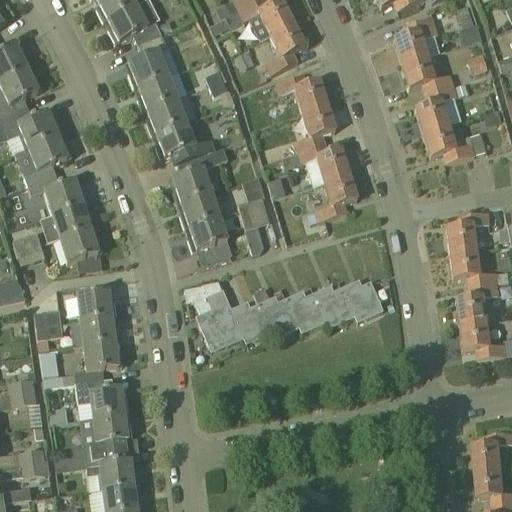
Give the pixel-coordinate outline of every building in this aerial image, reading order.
[(101,0),(91,5),(103,28),(136,10),(130,0),(101,0)] [(245,0),(232,7),(237,17),(266,3),(264,0),(245,0)] [(404,0),(403,1),(402,0),(372,0),(379,14),(392,8),(396,16),(422,3),(420,0),(404,0)] [(258,46),(268,41),(292,29),(280,5),(270,11),(266,3),(237,17),(242,27),(247,24),(258,46)] [(155,27),(158,25),(147,4),(136,10),(103,28),(115,50),(133,41),(137,52),(161,41),(155,27)] [(469,12),(457,15),(465,47),(478,43),(469,12)] [(391,44),(399,70),(426,62),(421,45),(436,40),(431,22),(402,31),(404,40),(391,44)] [(304,53),(292,29),(268,41),(279,63),(264,71),(269,81),(298,66),(294,58),(304,53)] [(491,40),(496,63),(509,60),(504,37),(491,40)] [(124,70),(133,95),(168,81),(159,58),(166,55),(161,41),(137,52),(142,62),(124,70)] [(0,87),(28,73),(17,50),(0,57),(0,87)] [(472,77),(487,73),(483,59),(468,64),(472,77)] [(449,80),(433,85),(426,62),(399,70),(407,96),(420,92),(423,100),(452,92),(449,80)] [(511,75),(508,63),(497,66),(500,79),(511,75)] [(24,106),(40,97),(28,73),(0,87),(0,128),(1,129),(28,114),(24,106)] [(208,93),(222,87),(217,77),(204,84),(208,93)] [(133,95),(142,118),(177,105),(168,81),(133,95)] [(293,96),(300,120),(327,111),(319,86),(307,89),(305,82),(274,91),(278,101),(293,96)] [(213,102),(226,96),(222,87),(208,93),(213,102)] [(448,131),(443,115),(441,107),(456,103),(452,92),(423,100),(425,109),(413,113),(421,139),(448,131)] [(142,118),(151,142),(186,128),(177,105),(142,118)] [(323,140),(335,137),(327,111),(300,120),(308,143),(293,148),(296,159),(326,150),(323,140)] [(20,141),(26,155),(58,141),(48,117),(32,123),(28,114),(1,129),(8,146),(20,141)] [(160,165),(172,161),(176,171),(207,161),(203,148),(194,150),(186,128),(151,142),(160,165)] [(448,131),(421,139),(429,165),(442,161),(445,170),(474,161),(468,142),(453,147),(448,131)] [(52,173),(69,165),(58,141),(26,155),(35,178),(23,183),(26,192),(55,182),(52,173)] [(315,165),(323,189),(349,181),(341,155),(328,159),(326,150),(296,159),(300,170),(315,165)] [(168,185),(176,210),(211,198),(203,174),(211,172),(226,166),(222,155),(207,161),(176,171),(180,182),(168,185)] [(344,211),(357,207),(349,181),(323,189),(330,212),(314,217),(317,228),(347,219),(344,211)] [(42,198),(50,222),(85,211),(77,185),(59,191),(55,182),(26,192),(30,202),(42,198)] [(257,183),(243,188),(249,207),(261,204),(263,203),(257,183)] [(176,210),(184,234),(219,222),(211,198),(176,210)] [(244,236),(268,229),(261,204),(249,207),(237,211),(244,236)] [(58,246),(93,235),(85,211),(50,222),(58,246)] [(456,223),(457,232),(444,233),(448,260),(475,257),(472,232),(487,230),(486,219),(456,223)] [(219,222),(184,234),(193,259),(227,248),(219,222)] [(66,270),(101,259),(93,235),(58,246),(66,270)] [(36,239),(25,242),(33,268),(44,264),(36,239)] [(33,268),(25,242),(12,247),(20,271),(33,268)] [(475,257),(448,260),(451,287),(465,285),(466,294),(496,290),(495,277),(478,279),(475,257)] [(0,304),(20,299),(14,277),(0,280),(0,304)] [(507,287),(505,277),(495,279),(497,289),(507,287)] [(356,328),(382,317),(369,288),(360,291),(358,286),(341,293),(354,323),(356,328)] [(210,358),(243,345),(230,314),(223,296),(220,297),(217,289),(183,296),(185,309),(197,307),(197,306),(205,304),(210,316),(194,323),(210,358)] [(457,331),(484,327),(481,303),(510,300),(508,289),(466,294),(467,302),(453,304),(457,331)] [(354,323),(341,293),(332,296),(330,292),(313,298),(326,328),(328,334),(354,323)] [(78,327),(114,322),(110,296),(75,301),(78,327)] [(326,328),(313,298),(304,302),(302,297),(285,304),(298,334),(300,339),(326,328)] [(298,334),(285,304),(277,308),(274,303),(258,310),(270,339),(273,345),(298,334)] [(245,350),(270,339),(258,310),(249,313),(246,308),(230,314),(243,345),(245,350)] [(58,317),(46,318),(50,345),(62,343),(58,317)] [(50,345),(46,318),(33,320),(37,346),(50,345)] [(71,354),(81,352),(117,348),(114,322),(78,327),(68,329),(71,354)] [(504,349),(487,351),(484,327),(457,331),(460,358),(473,356),(474,366),(505,362),(504,349)] [(102,377),(120,375),(117,348),(81,352),(85,377),(74,379),(75,390),(103,387),(102,377)] [(40,357),(41,380),(58,379),(56,356),(40,357)] [(8,401),(34,397),(32,386),(7,390),(8,401)] [(123,394),(104,396),(103,387),(75,390),(76,401),(88,400),(92,425),(126,420),(123,394)] [(0,415),(10,414),(35,410),(34,397),(8,401),(0,402),(0,415)] [(110,449),(130,447),(126,420),(92,425),(83,426),(87,451),(83,452),(84,463),(111,459),(110,449)] [(473,479),(501,478),(499,452),(511,450),(511,436),(482,439),(483,451),(471,452),(473,479)] [(17,460),(19,471),(47,467),(45,455),(42,456),(17,460)] [(102,497),(136,492),(133,467),(112,469),(111,459),(84,463),(86,473),(99,472),(102,497)] [(49,479),(47,467),(19,471),(21,483),(45,480),(49,479)] [(489,505),(490,511),(503,511),(511,511),(511,499),(503,500),(501,478),(473,479),(475,506),(489,505)] [(104,511),(138,511),(136,492),(102,497),(104,511)] [(12,497),(1,498),(0,493),(0,510),(2,510),(14,509),(12,497)]
